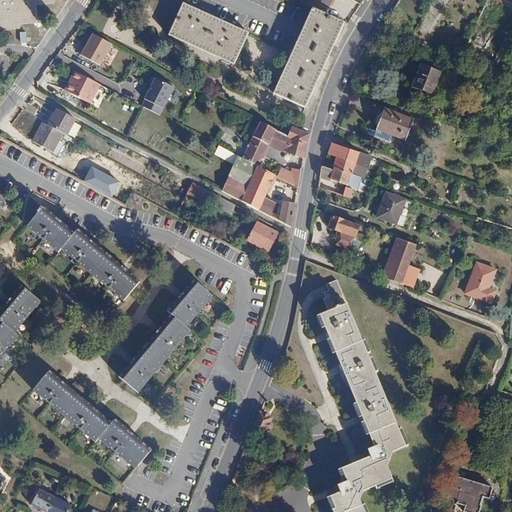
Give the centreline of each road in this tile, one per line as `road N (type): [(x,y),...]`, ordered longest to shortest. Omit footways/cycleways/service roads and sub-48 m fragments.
road 1 (residential): [(381,0),(330,92),(282,316),(205,511)]
road 2 (unknown): [(189,448),(79,368),(192,250)]
road 3 (residential): [(83,0),(0,113)]
road 4 (unknown): [(228,0),(350,51)]
